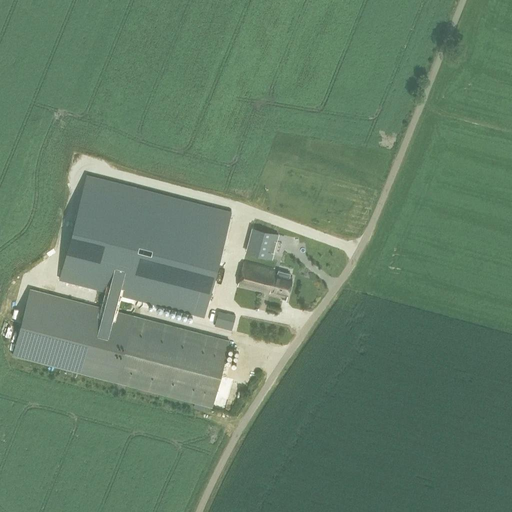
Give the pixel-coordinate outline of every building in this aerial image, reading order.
[(87,174),(60,279),(205,316),(232,212),(87,174)] [(243,233),(240,250),(280,255),(282,237),(243,233)] [(270,290),(288,294),(292,277),(272,272),(273,269),(243,262),(238,285),(270,292),(270,290)] [(30,289),(13,354),(213,406),(229,340),(30,289)] [(136,305),(134,311),(144,314),(146,308),(136,305)] [(211,325),(231,330),(236,315),(215,309),(211,325)]
